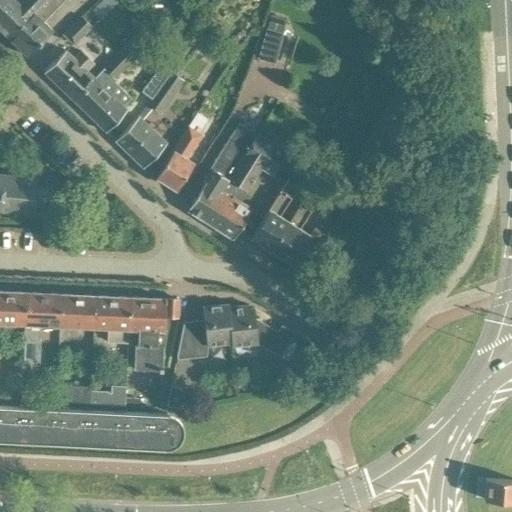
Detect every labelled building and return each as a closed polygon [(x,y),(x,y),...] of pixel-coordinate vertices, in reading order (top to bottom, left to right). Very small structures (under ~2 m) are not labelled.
[(0,0),(0,29),(8,37),(32,13),(43,0),(22,0),(19,4),(14,0),(0,0)] [(43,0),(32,13),(8,37),(27,56),(52,30),(42,20),(61,0),(43,0)] [(100,14),(115,0),(100,0),(93,7),(100,14)] [(64,34),(74,43),(91,26),(81,16),(64,34)] [(267,28),(263,57),(281,60),(285,30),(267,28)] [(93,77),(72,99),(106,131),(127,109),(122,105),(129,98),(112,82),(115,79),(113,77),(129,61),(135,56),(140,50),(130,40),(124,45),(93,77)] [(44,71),(72,99),(93,77),(86,70),(92,64),(80,51),(73,58),(65,49),(44,71)] [(161,64),(143,91),(151,97),(169,70),(161,64)] [(131,122),(115,139),(143,167),(166,143),(142,119),(151,107),(158,112),(183,76),(171,69),(170,71),(169,70),(151,97),(150,98),(151,99),(145,106),(131,122)] [(214,119),(206,133),(215,139),(224,125),(214,119)] [(187,209),(201,218),(219,190),(222,192),(230,179),(228,178),(257,134),(238,122),(202,179),(204,181),(187,209)] [(188,125),(156,176),(176,189),(193,162),(186,157),(201,133),(199,132),(201,128),(197,126),(195,129),(188,125)] [(201,218),(233,238),(251,208),(239,201),(260,167),(272,175),(285,152),(257,134),(228,178),(230,179),(222,192),(219,190),(201,218)] [(0,172),(0,209),(34,214),(47,214),(48,205),(50,205),(55,201),(56,193),(51,188),(35,187),(37,177),(0,172)] [(250,236),(272,249),(290,221),(280,215),(301,181),(289,174),(250,236)] [(310,188),(290,221),(272,249),(291,261),(299,250),(309,234),(299,228),(320,194),(310,188)] [(313,226),(309,234),(299,250),(312,258),(327,235),(313,226)] [(20,323),(25,324),(26,292),(0,290),(0,325),(2,326),(4,327),(7,327),(11,327),(15,327),(18,326),(20,325),(20,323)] [(25,324),(59,325),(60,293),(26,292),(25,324)] [(59,325),(93,327),(95,295),(60,293),(59,325)] [(128,343),(128,328),(130,296),(95,295),(93,327),(108,327),(107,342),(128,343)] [(134,369),(162,370),(165,316),(166,298),(130,296),(128,328),(138,329),(137,344),(135,344),(134,369)] [(179,299),(166,298),(165,316),(178,316),(179,299)] [(228,303),(228,304),(232,344),(256,341),(280,356),(294,332),(281,324),(276,332),(257,320),(255,321),(254,307),(249,307),(249,304),(229,306),(228,303)] [(231,344),(232,344),(228,304),(202,306),(204,319),(183,321),(176,356),(177,359),(207,355),(209,343),(231,341),(231,344)] [(24,338),(23,364),(38,364),(40,338),(24,338)] [(56,382),(56,401),(90,402),(90,387),(91,384),(56,382)] [(107,388),(90,387),(90,402),(122,404),(123,382),(110,382),(109,390),(107,389),(107,388)] [(176,385),(170,385),(166,406),(184,408),(182,391),(176,385)] [(0,439),(166,448),(169,448),(171,447),(174,446),(176,444),(178,442),(179,441),(180,440),(181,437),(182,434),(182,432),(182,430),(182,427),(182,426),(181,423),(180,422),(179,421),(177,418),(176,417),(174,416),(172,415),(170,414),(168,413),(167,413),(165,413),(0,405),(0,439)]
